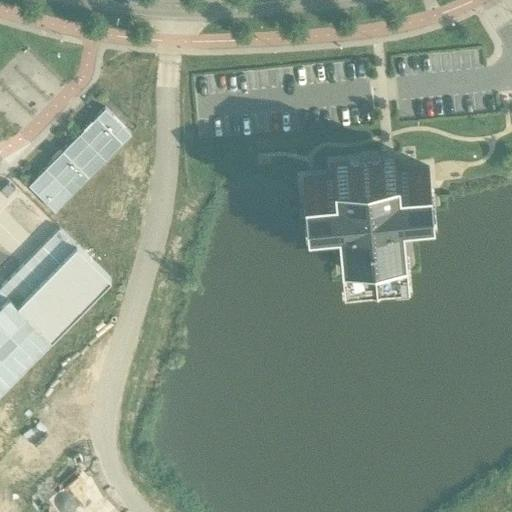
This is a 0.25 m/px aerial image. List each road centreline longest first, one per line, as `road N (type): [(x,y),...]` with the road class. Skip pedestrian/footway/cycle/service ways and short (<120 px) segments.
road 1 (residential): [(511,78),(205,108)]
road 2 (tertiary): [(300,0),(178,8),(117,0)]
